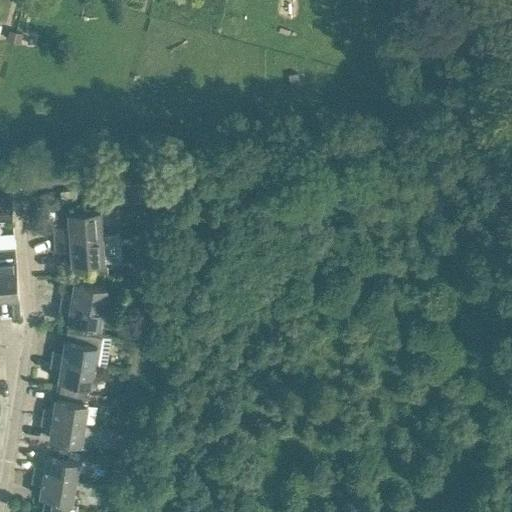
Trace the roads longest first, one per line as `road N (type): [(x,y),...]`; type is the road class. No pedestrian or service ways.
road 1 (residential): [(29,330),(22,184)]
road 2 (residential): [(0,472),(29,330)]
